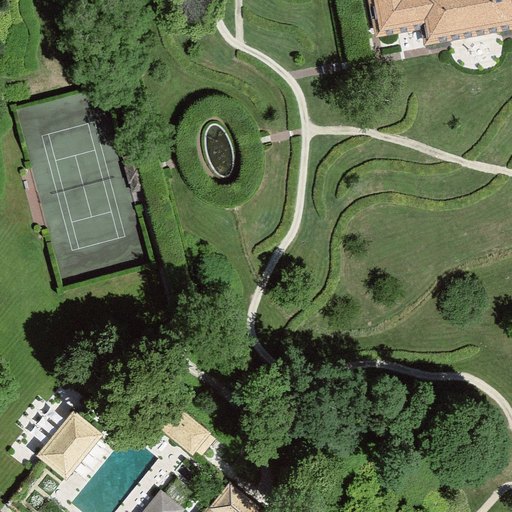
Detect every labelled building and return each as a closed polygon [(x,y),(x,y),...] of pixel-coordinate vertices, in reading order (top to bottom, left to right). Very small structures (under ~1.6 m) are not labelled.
[(511,0),(372,0),(378,30),(424,21),(427,38),(511,22),(511,0)] [(143,185),(134,151),(124,154),(133,188),(143,185)] [(209,430),(162,392),(146,412),(193,450),(209,430)] [(76,410),(39,452),(45,458),(64,475),(102,432),(80,413),(76,410)] [(266,511),(231,482),(205,511),(266,511)] [(178,511),(183,507),(161,490),(143,511),(178,511)]
